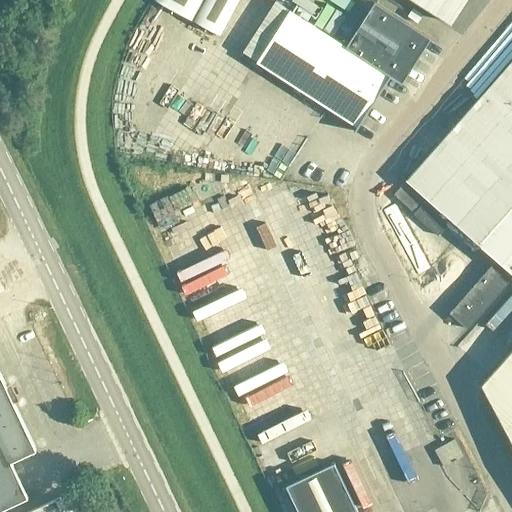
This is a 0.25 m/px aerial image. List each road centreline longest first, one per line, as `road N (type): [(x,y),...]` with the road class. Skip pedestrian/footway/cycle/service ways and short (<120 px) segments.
road 1 (unclassified): [(511,508),(369,236),(360,197),(367,171),(510,0)]
road 2 (tertiary): [(163,511),(0,169)]
